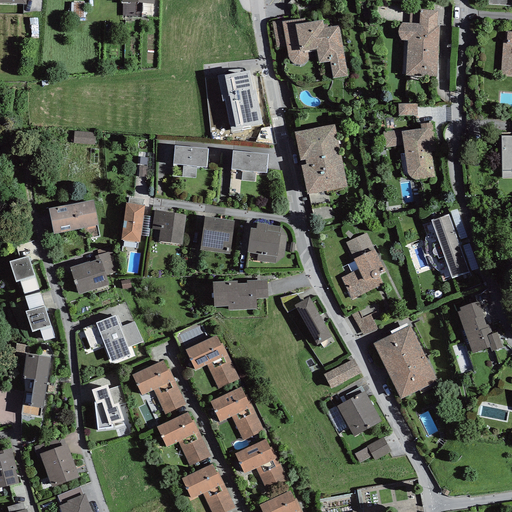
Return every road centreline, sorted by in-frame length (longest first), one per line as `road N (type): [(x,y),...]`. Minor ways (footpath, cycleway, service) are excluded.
road 1 (residential): [(256,0),(314,273),(433,504)]
road 2 (residential): [(511,337),(454,169),(464,0)]
road 3 (residential): [(33,212),(68,328),(82,447),(105,511)]
